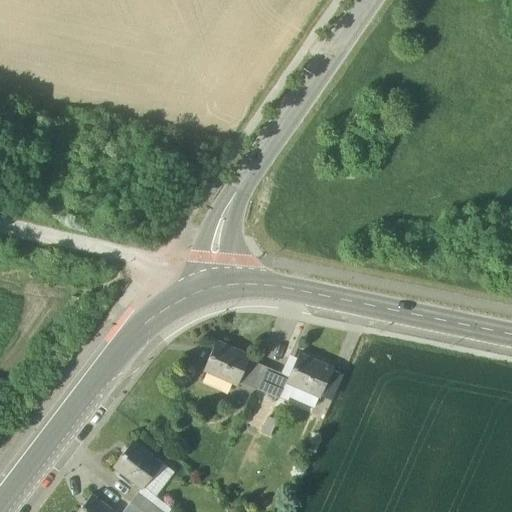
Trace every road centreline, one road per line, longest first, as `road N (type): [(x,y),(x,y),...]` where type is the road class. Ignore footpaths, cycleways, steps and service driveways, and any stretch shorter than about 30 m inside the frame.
road 1 (unclassified): [(208,289),(222,219),(372,0)]
road 2 (tertiary): [(208,289),(280,288),(511,335)]
road 3 (tertiary): [(0,507),(137,330),(208,289)]
